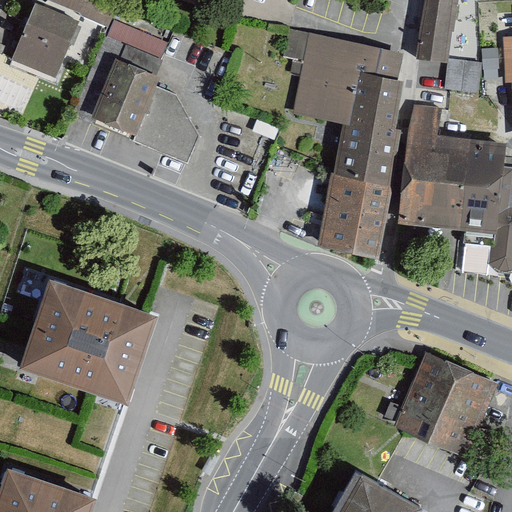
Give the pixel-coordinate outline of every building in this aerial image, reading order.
[(82,13),(55,0),(37,0),(17,40),(58,61),(82,13)] [(426,0),(416,48),(440,54),(452,0),(426,0)] [(171,43),(118,29),(85,99),(201,154),(212,126),(171,43)] [(511,29),(496,30),(497,73),(511,73),(511,121),(511,120),(511,29)] [(398,54),(312,32),(295,95),(350,110),(320,228),(374,241),(404,124),(382,118),(398,54)] [(418,98),(396,201),(462,215),(457,237),(489,244),(485,262),(507,267),(511,244),(511,159),(497,156),(500,137),(463,129),(476,68),(450,63),(442,103),(418,98)] [(447,246),(425,238),(417,262),(438,269),(447,246)] [(154,300),(50,275),(25,378),(129,403),(154,300)] [(430,349),(397,417),(474,454),(506,386),(430,349)] [(88,511),(92,499),(8,475),(0,504),(0,511),(88,511)] [(362,477),(341,511),(421,511),(422,511),(362,477)]
